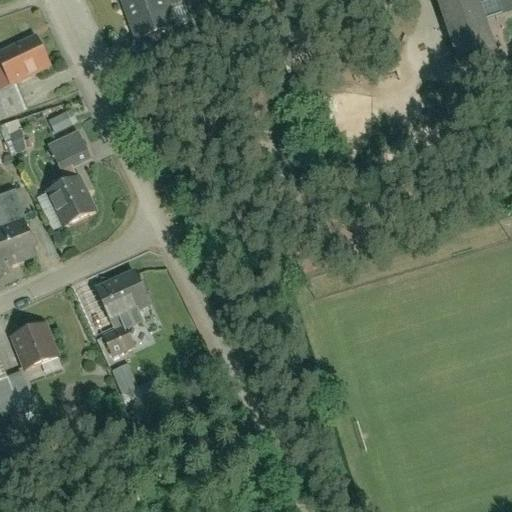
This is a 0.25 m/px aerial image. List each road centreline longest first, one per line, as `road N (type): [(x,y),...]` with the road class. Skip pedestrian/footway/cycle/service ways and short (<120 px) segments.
road 1 (residential): [(308,511),(161,228)]
road 2 (residential): [(161,228),(49,0)]
road 3 (residential): [(0,300),(161,228)]
